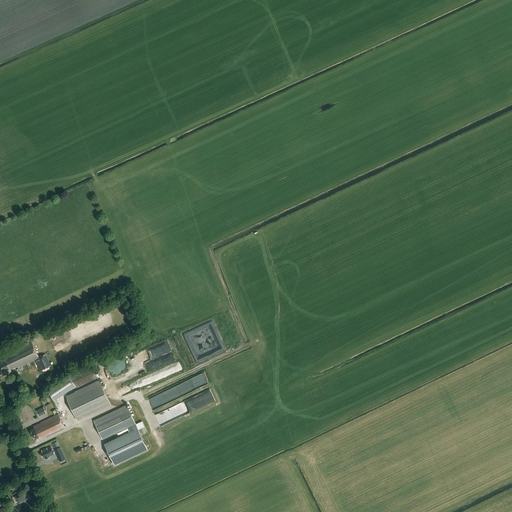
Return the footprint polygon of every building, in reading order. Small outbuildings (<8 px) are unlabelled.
[(42,369),(51,365),(46,354),(39,357),(32,342),(4,355),(5,358),(0,360),(0,365),(3,371),(10,368),(10,369),(15,367),(15,368),(19,366),(19,367),(37,358),(42,369)] [(118,355),(116,355),(114,355),(111,356),(110,358),(108,360),(107,362),(107,364),(107,367),(108,369),(110,371),(111,372),(114,373),(116,373),(118,373),(120,373),(122,371),(124,370),(125,368),(126,365),(126,363),(125,361),(124,359),(122,357),(120,356),(118,355)] [(184,370),(181,362),(169,366),(171,374),(184,370)] [(70,376),(76,387),(98,377),(93,365),(70,376)] [(47,389),(53,398),(74,384),(72,380),(69,375),(47,389)] [(99,379),(66,395),(78,420),(111,404),(99,379)] [(127,404),(94,420),(103,439),(132,425),(134,429),(104,443),(114,464),(148,449),(127,404)] [(36,410),(39,416),(46,412),(43,407),(36,410)] [(41,439),(65,427),(58,414),(41,422),(42,422),(35,426),(36,428),(31,430),(35,438),(39,436),(41,439)] [(50,456),(54,453),(51,446),(47,448),(42,450),(43,452),(41,453),(43,457),(45,456),(46,459),(50,457),(50,456)] [(55,449),(58,456),(63,454),(60,447),(55,449)] [(19,503),(30,498),(28,495),(26,495),(25,491),(15,496),(19,503)]
